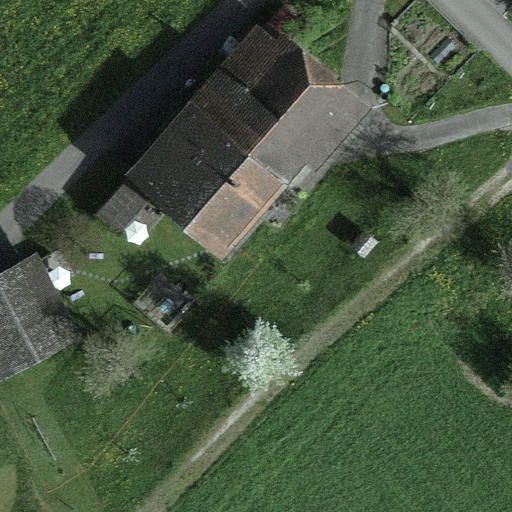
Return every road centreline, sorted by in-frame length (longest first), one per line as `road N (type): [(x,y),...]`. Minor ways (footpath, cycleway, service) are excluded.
road 1 (track): [(260,0),(41,234),(0,254)]
road 2 (track): [(382,0),(373,28),(377,147),(511,127)]
